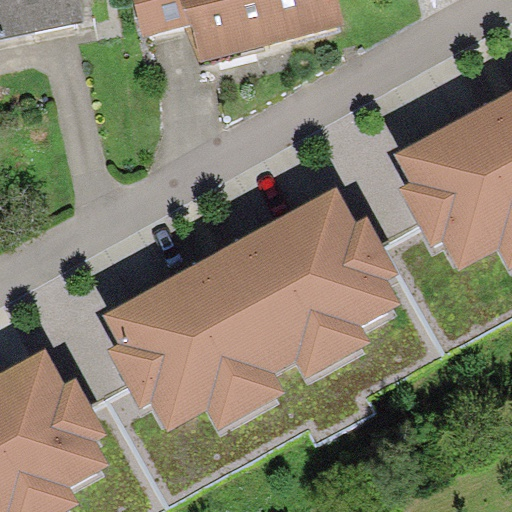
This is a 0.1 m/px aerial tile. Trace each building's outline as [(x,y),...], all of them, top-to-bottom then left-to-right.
[(0,0),(0,50),(84,34),(76,0),(0,0)] [(347,37),(337,0),(126,0),(140,51),(193,38),(202,74),(347,37)] [(411,208),(400,214),(432,271),(441,265),(458,297),(498,275),(509,295),(511,293),(511,113),(395,179),(411,208)] [(119,367),(108,373),(140,430),(150,425),(167,456),(206,434),(217,454),(284,417),(275,400),(295,388),(304,404),(372,366),(362,349),(400,327),(386,302),(398,295),(365,238),(355,243),(336,209),(103,339),(119,367)] [(0,511),(72,511),(70,509),(109,488),(95,462),(107,456),(74,398),(64,404),(45,369),(0,394),(0,511)]
